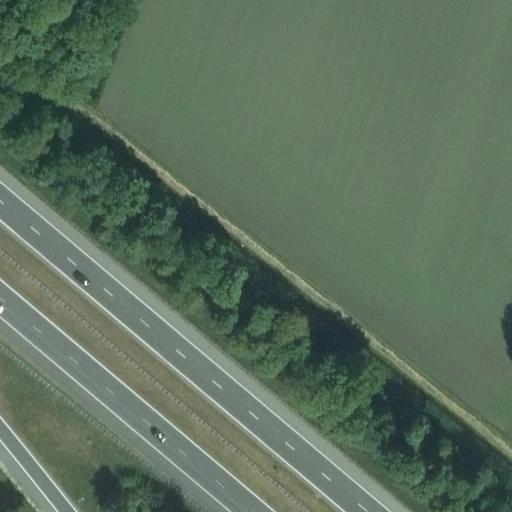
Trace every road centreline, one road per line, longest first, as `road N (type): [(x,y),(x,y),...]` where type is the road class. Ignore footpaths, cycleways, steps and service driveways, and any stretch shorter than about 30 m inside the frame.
road 1 (motorway): [(364,511),(0,204)]
road 2 (motorway): [(0,298),(252,511)]
